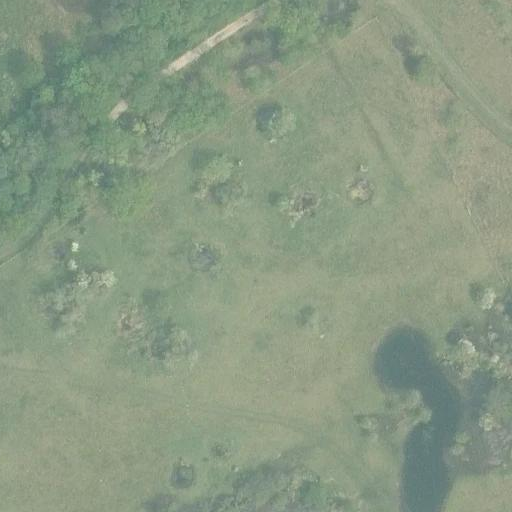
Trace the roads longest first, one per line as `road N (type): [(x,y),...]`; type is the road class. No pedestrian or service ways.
road 1 (track): [(383,511),(341,444),(271,416),(0,370)]
road 2 (track): [(285,0),(193,47),(105,119),(27,236),(0,254)]
road 3 (track): [(511,134),(388,0)]
